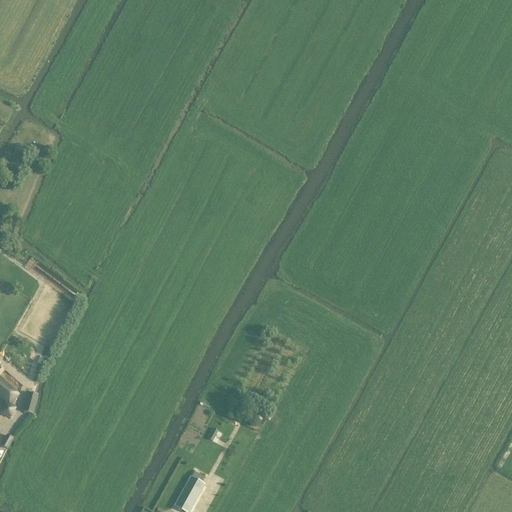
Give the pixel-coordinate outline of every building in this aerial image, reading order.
[(16,146),(14,150),(15,154),(23,153),(22,149),(23,149),(22,145),(16,146)] [(0,396),(11,405),(19,395),(18,395),(0,378),(0,396)] [(34,415),(38,395),(28,393),(24,413),(34,415)] [(6,404),(1,414),(11,419),(16,409),(6,404)] [(211,429),(207,438),(212,440),(217,431),(211,429)] [(7,450),(13,439),(8,436),(2,447),(7,450)] [(191,478),(175,507),(182,511),(190,511),(205,486),(191,478)]
